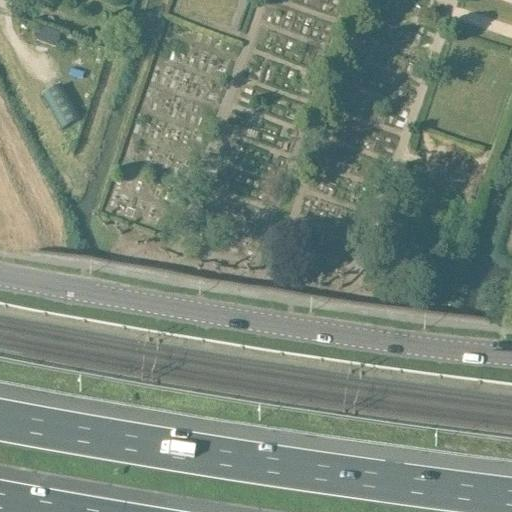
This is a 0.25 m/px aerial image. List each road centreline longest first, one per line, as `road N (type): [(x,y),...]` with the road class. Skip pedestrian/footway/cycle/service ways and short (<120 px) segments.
road 1 (secondary): [(0,273),(218,316),(511,356)]
road 2 (motorway): [(511,500),(0,421)]
